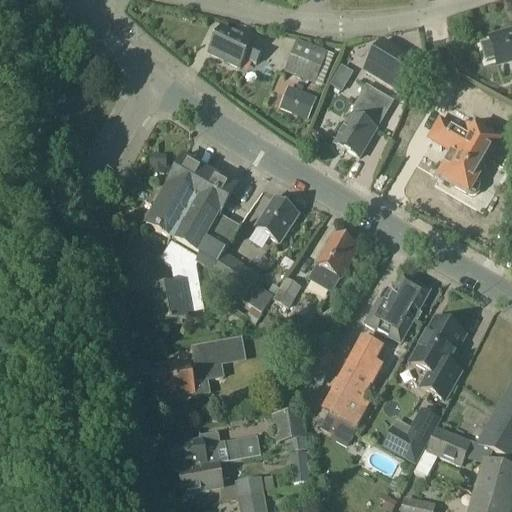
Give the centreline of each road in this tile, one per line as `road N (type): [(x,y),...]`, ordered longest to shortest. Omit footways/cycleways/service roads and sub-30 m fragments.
road 1 (unclassified): [(138,511),(85,210),(86,195),(153,83)]
road 2 (unclassified): [(511,300),(219,130),(153,83)]
road 3 (residential): [(190,0),(340,29),(405,23),(481,0)]
